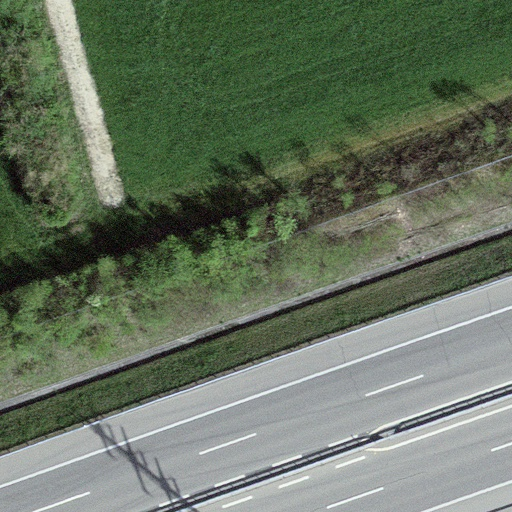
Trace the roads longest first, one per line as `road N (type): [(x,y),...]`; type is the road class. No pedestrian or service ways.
road 1 (motorway): [(511,347),(38,511)]
road 2 (motorway): [(318,511),(511,445)]
road 3 (track): [(58,0),(105,168)]
